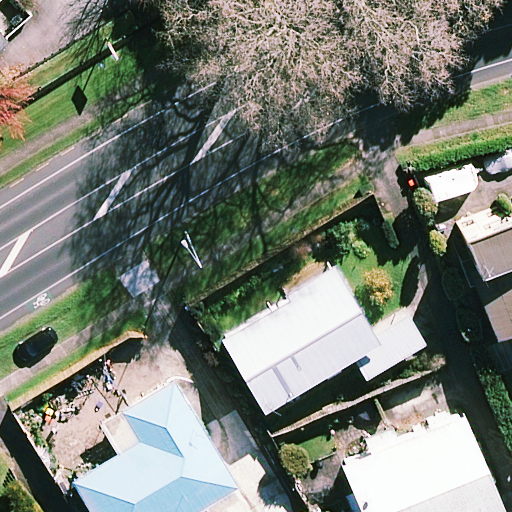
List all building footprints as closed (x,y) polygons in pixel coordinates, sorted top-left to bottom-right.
[(0,0),(0,39),(30,13),(17,0),(0,0)] [(482,328),(511,316),(511,200),(444,226),(482,328)] [(366,330),(330,267),(215,333),(253,400),(344,348),(358,371),(416,338),(401,311),(366,330)] [(156,511),(222,471),(164,376),(95,418),(112,446),(65,475),(87,511),(156,511)] [(461,511),(490,500),(452,409),(389,436),(381,418),(326,442),(356,511),(461,511)]
